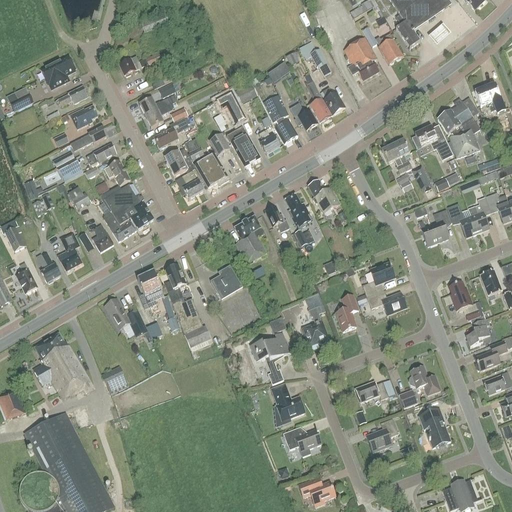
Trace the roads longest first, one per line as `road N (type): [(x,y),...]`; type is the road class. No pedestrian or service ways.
road 1 (residential): [(402,485),(363,496),(321,384),(333,369),(437,332)]
road 2 (secondary): [(340,146),(459,61),(511,12)]
road 3 (secondary): [(0,346),(184,239)]
road 4 (residential): [(184,239),(99,76),(99,55)]
road 5 (secondary): [(184,239),(340,146)]
road 6 (residential): [(418,282),(399,230),(371,206),(340,146)]
road 7 (residential): [(484,455),(437,332)]
